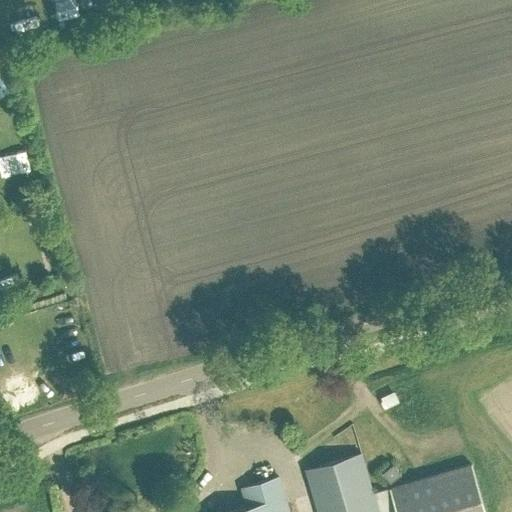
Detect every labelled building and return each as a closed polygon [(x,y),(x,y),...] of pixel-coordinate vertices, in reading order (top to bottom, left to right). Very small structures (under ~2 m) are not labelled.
[(67,0),(72,13),(90,8),(87,0),(67,0)] [(7,12),(0,13),(0,31),(11,29),(7,12)] [(24,79),(3,78),(3,94),(24,94),(24,79)] [(20,174),(43,171),(41,148),(17,151),(20,174)] [(381,511),(374,490),(362,450),(304,467),(317,511),(381,511)] [(389,485),(396,511),(487,511),(472,460),(389,485)] [(390,481),(401,472),(393,462),(382,471),(390,481)] [(289,511),(284,495),(278,475),(241,486),(247,506),(226,511),(289,511)]
